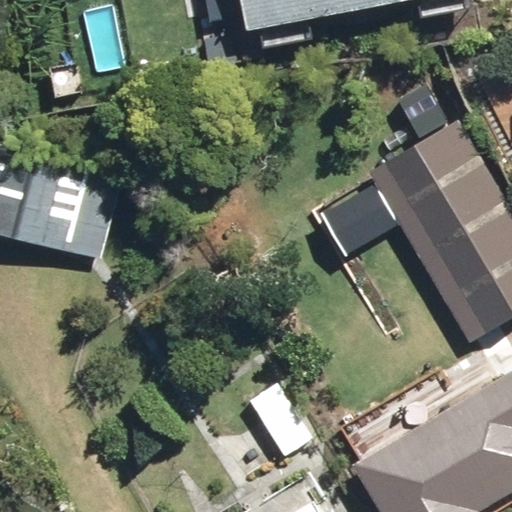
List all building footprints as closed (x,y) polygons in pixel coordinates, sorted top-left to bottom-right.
[(237,0),(244,33),(417,0),(237,0)] [(511,207),(461,120),(367,175),(468,345),(511,319),(511,207)] [(0,136),(0,238),(109,262),(130,164),(0,136)] [(511,369),(349,464),(377,511),(481,511),(480,510),(511,491),(511,369)] [(279,379),(247,399),(285,459),(317,439),(279,379)]
